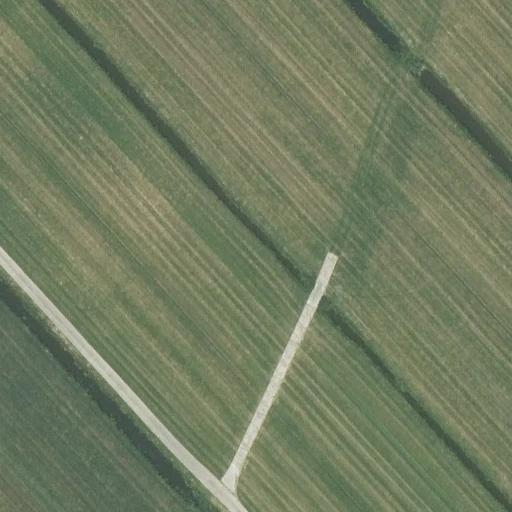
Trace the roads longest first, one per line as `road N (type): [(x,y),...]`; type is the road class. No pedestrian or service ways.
road 1 (track): [(236,511),(0,254)]
road 2 (track): [(224,499),(329,256)]
